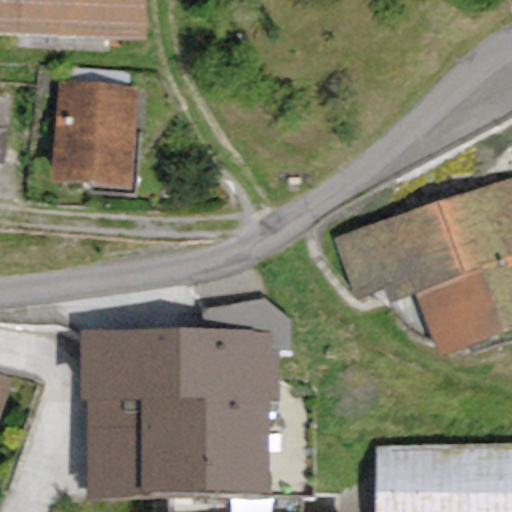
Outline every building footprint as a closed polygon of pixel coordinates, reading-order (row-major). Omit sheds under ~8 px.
[(2,0),(2,42),(150,44),(150,0),(2,0)] [(62,84),(57,183),(140,188),(146,89),(62,84)] [(511,183),(348,240),(374,315),(433,294),(457,363),(511,343),(511,183)] [(268,334),(83,338),(87,505),(271,501),(268,334)] [(0,373),(0,432),(18,379),(0,373)] [(511,511),(511,448),(376,450),(376,511),(511,511)]
